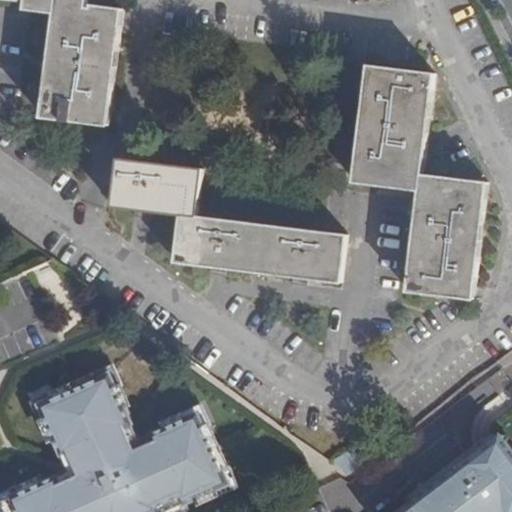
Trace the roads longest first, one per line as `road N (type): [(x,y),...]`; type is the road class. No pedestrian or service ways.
road 1 (unclassified): [(511,276),(499,308),(382,396),(333,403),(0,165)]
road 2 (unclassified): [(432,24),(217,0)]
road 3 (unclassified): [(432,24),(511,187)]
